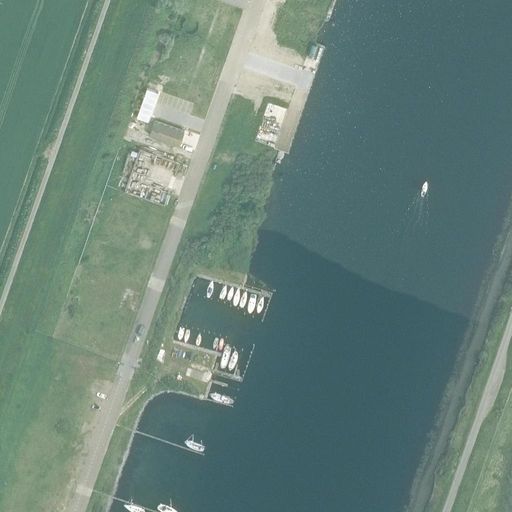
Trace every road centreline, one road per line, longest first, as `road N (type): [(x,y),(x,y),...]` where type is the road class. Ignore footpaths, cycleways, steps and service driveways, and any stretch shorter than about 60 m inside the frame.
road 1 (unclassified): [(74,511),(255,0)]
road 2 (unclassified): [(107,0),(0,307)]
road 3 (unclassified): [(447,511),(511,329)]
